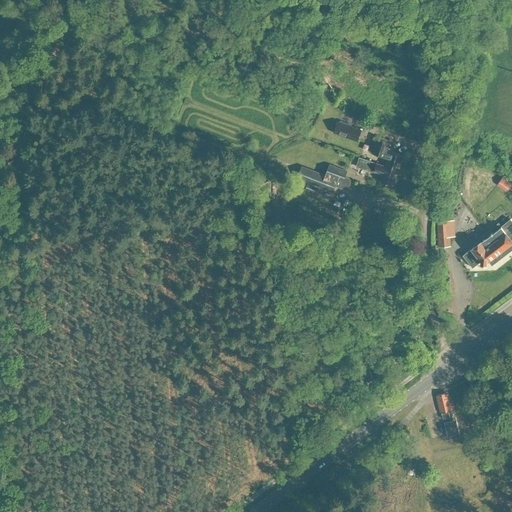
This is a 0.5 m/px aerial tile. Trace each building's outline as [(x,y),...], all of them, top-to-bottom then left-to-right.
[(357,141),(361,129),(337,120),(333,132),(357,141)] [(387,162),(385,166),(398,170),(403,155),(392,151),(395,141),(381,136),(380,138),(376,137),(371,152),(388,158),(387,162)] [(398,170),(385,166),(359,157),(356,166),(375,173),(375,171),(382,173),(380,181),(389,184),(388,186),(394,188),(397,178),(396,178),(398,170)] [(345,176),(347,171),(329,164),(325,175),(301,165),(296,177),(308,182),(304,190),(317,195),(320,187),(333,192),(335,186),(344,189),(346,189),(348,187),(350,182),(350,180),(348,178),(345,176)] [(511,179),(505,175),(499,183),(510,190),(511,187),(511,179)] [(511,221),(510,219),(501,226),(498,223),(478,239),(479,240),(473,244),(474,246),(463,255),(472,267),(481,260),(481,263),(486,263),(486,261),(488,260),(492,264),(511,248),(511,221)] [(439,246),(450,246),(448,221),(437,221),(439,246)] [(449,402),(447,393),(437,395),(441,412),(442,412),(443,416),(448,415),(447,410),(454,408),(452,401),(449,402)] [(457,433),(453,417),(443,419),(447,435),(457,433)]
